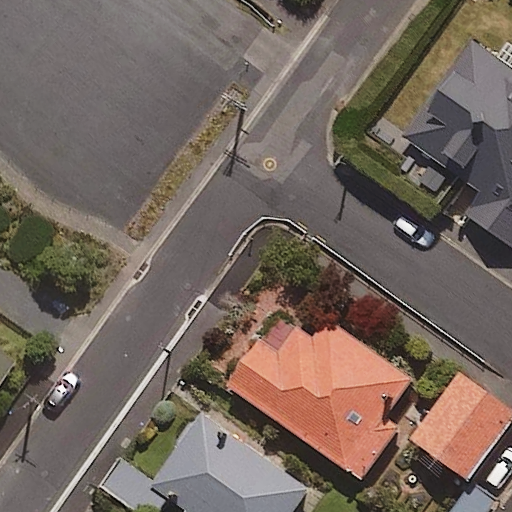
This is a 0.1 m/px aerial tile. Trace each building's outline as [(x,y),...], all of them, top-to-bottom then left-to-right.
[(500,60),(474,41),(405,136),(485,194),(469,215),(511,246),(511,44),(511,45),(500,60)] [(319,341),(283,316),(233,386),(365,480),(401,428),(387,418),(415,379),(333,322),(319,341)] [(0,386),(10,371),(0,364),(0,386)] [(511,424),(511,409),(462,374),(416,439),(473,479),(511,424)] [(134,511),(161,511),(168,502),(182,511),(296,511),(311,491),(204,417),(159,481),(124,457),(101,489),(134,511)] [(488,511),(497,502),(476,485),(454,511),(488,511)] [(511,511),(511,493),(498,511),(511,511)]
